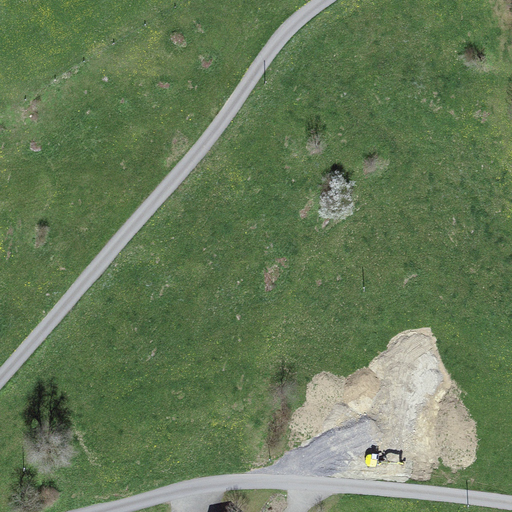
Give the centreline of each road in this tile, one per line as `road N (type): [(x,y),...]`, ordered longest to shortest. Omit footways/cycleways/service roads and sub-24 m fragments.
road 1 (residential): [(0,376),(232,106),(262,59),(324,0)]
road 2 (unclassified): [(511,507),(315,483),(248,483),(110,511)]
